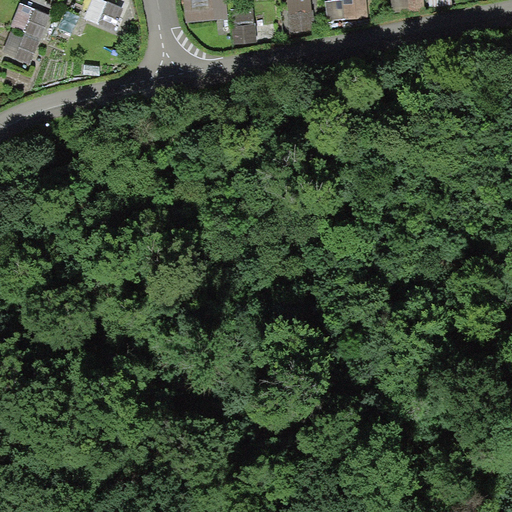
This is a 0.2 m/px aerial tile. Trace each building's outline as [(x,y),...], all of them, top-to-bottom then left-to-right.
[(123,7),(104,0),(88,0),(82,17),(113,30),(123,7)] [(226,0),(183,0),(186,22),(228,19),(226,0)] [(310,0),(286,0),(288,28),(312,27),(310,0)] [(366,0),(331,0),(325,1),(327,21),(368,17),(366,0)] [(423,0),(390,0),(392,12),(424,8),(423,0)] [(48,15),(34,9),(19,14),(14,26),(24,30),(40,36),(48,15)] [(231,26),(231,45),(257,43),(254,25),(231,26)] [(29,63),(40,36),(24,30),(22,35),(12,31),(7,43),(18,48),(14,57),(29,63)]
